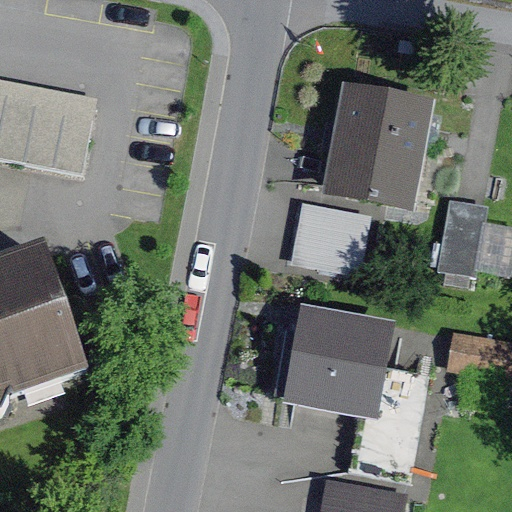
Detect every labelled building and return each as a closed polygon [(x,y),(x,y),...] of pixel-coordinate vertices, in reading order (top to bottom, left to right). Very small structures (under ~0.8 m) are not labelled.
[(93,106),(0,88),(0,155),(80,171),(93,106)] [(444,104),(355,88),(335,202),(421,214),(444,104)] [(483,204),(464,201),(451,270),(489,276),(502,208),(483,204)] [(54,271),(0,288),(0,406),(90,377),(54,271)] [(405,318),(319,304),(303,397),(389,411),(405,318)] [(511,341),(473,339),(470,379),(511,382),(511,341)] [(336,461),(324,511),(408,511),(416,479),(336,461)]
